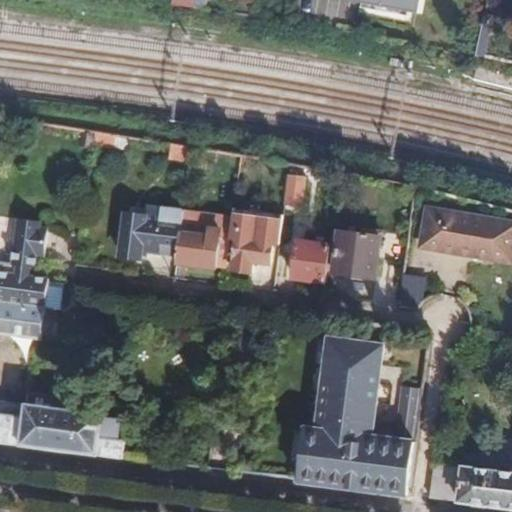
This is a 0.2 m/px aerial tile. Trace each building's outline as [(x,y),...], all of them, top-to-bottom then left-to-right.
[(193,0),(192,8),(206,9),(207,0),(193,0)] [(359,0),(359,1),(424,13),(426,0),(359,0)] [(484,27),(478,56),(486,58),(492,28),(484,27)] [(117,136),(95,132),(93,145),(116,148),(117,136)] [(192,163),(194,147),(173,144),(171,160),(192,163)] [(307,206),(312,174),(293,171),(288,203),(307,206)] [(181,233),(185,212),(151,207),(150,213),(149,218),(135,216),(128,215),(123,256),(142,259),(143,250),(178,254),(181,233)] [(511,224),(433,211),(426,248),(511,263),(511,224)] [(239,240),(235,272),(253,274),(254,264),(272,266),(275,245),(281,246),(284,222),(235,215),(232,239),(239,240)] [(1,270),(0,269),(0,303),(50,311),(53,283),(37,280),(38,270),(41,270),(43,253),(50,254),(52,232),(45,232),(46,223),(21,219),(17,266),(1,270)] [(178,254),(177,264),(228,271),(234,225),(224,224),(223,230),(211,228),(210,236),(181,233),(178,254)] [(343,236),(334,235),(332,248),(329,272),(339,273),(343,236)] [(366,239),(343,236),(339,273),(378,278),(383,238),(366,236),(366,239)] [(296,280),(328,284),(329,272),(332,248),(300,244),(296,280)] [(77,250),(66,248),(65,258),(76,259),(77,250)] [(407,276),(403,307),(423,309),(426,304),(429,279),(407,276)] [(0,303),(0,334),(46,340),(50,311),(0,303)] [(309,429),(303,481),(413,495),(420,443),(367,436),(368,431),(372,432),(373,421),(378,422),(383,384),(378,383),(380,366),(386,367),(389,347),(332,340),(321,425),(330,426),(330,432),(309,429)] [(406,404),(424,407),(427,389),(408,387),(406,404)] [(33,407),(0,402),(0,442),(126,459),(128,442),(125,442),(131,406),(34,393),(33,407)] [(511,474),(438,464),(433,498),(511,508),(511,474)]
